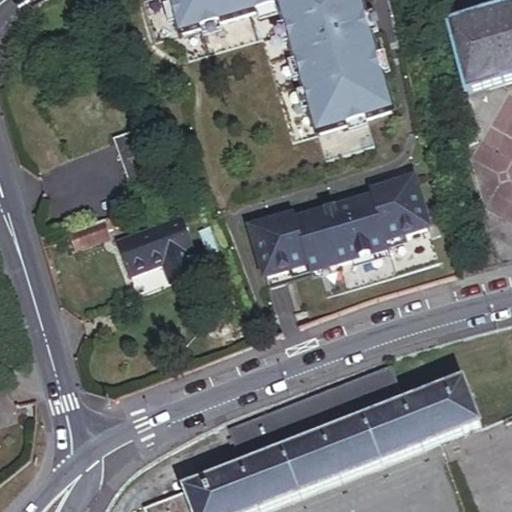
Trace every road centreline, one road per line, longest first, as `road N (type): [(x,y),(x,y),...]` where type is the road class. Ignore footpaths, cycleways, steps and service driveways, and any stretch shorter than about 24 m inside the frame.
road 1 (secondary): [(511,304),(366,345),(142,435),(81,468)]
road 2 (tertiary): [(0,196),(81,468)]
